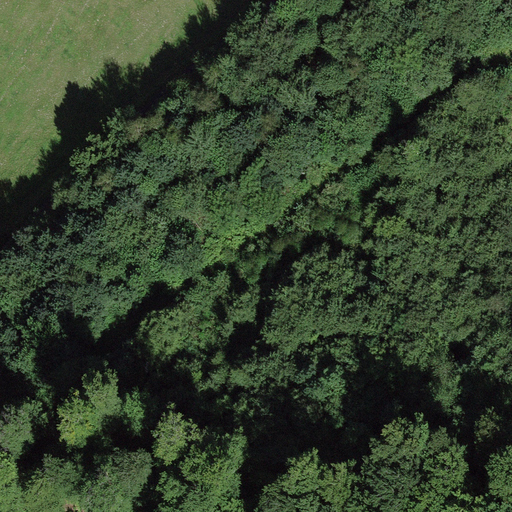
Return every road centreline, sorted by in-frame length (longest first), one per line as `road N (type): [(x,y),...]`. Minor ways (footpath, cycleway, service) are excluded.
road 1 (track): [(108,348),(384,139),(511,53)]
road 2 (residential): [(0,252),(139,114),(279,0)]
